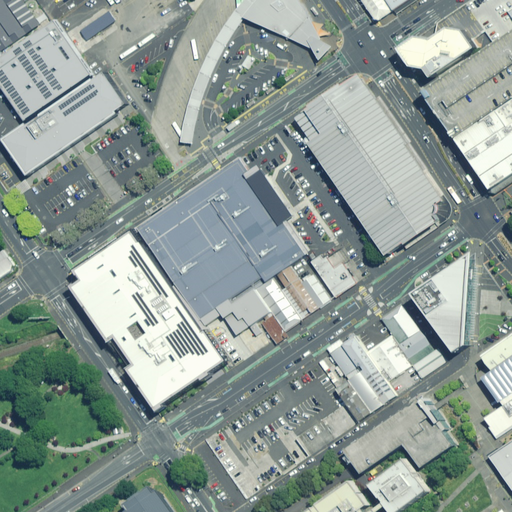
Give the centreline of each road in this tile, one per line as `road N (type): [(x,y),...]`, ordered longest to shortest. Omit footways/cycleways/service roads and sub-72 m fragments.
road 1 (tertiary): [(372,48),(43,274)]
road 2 (tertiary): [(485,217),(201,412)]
road 3 (secondary): [(160,441),(43,274)]
road 4 (secondary): [(372,48),(485,217)]
road 5 (secondary): [(57,511),(160,441)]
